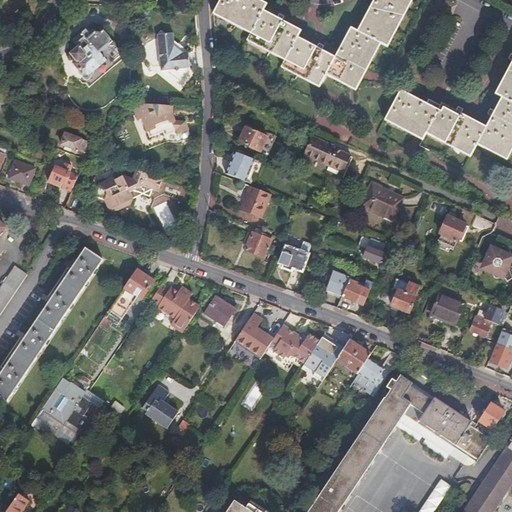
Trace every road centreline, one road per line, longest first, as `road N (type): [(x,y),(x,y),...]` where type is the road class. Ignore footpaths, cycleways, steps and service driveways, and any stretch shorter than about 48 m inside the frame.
road 1 (tertiary): [(189,263),(511,388)]
road 2 (residential): [(199,0),(205,93),(189,263)]
road 3 (tertiary): [(0,200),(189,263)]
